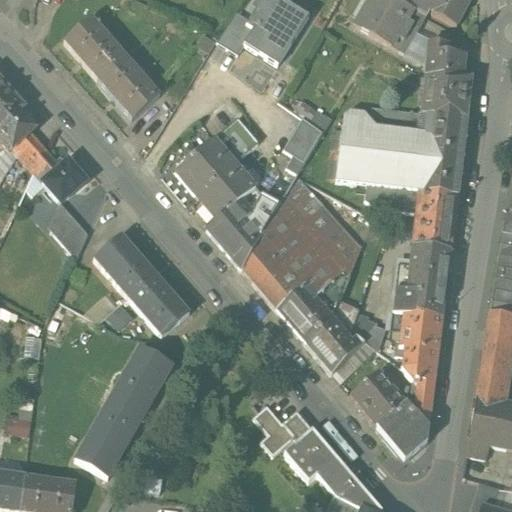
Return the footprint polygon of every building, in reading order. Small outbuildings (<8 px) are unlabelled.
[(277,71),(308,21),(274,0),(264,0),(245,30),(252,34),(243,49),(277,71)] [(426,19),(390,0),(370,0),(354,29),(397,54),(411,28),(418,32),(426,19)] [(469,5),(459,0),(390,0),(426,19),(429,14),(456,29),(469,5)] [(125,61),(91,23),(64,46),(97,85),(125,61)] [(418,32),(411,28),(397,54),(392,64),(425,78),(428,45),(418,32)] [(447,47),(428,45),(425,78),(463,81),(464,58),(447,57),(447,47)] [(158,100),(125,61),(97,85),(131,124),(158,100)] [(463,81),(425,78),(420,117),(465,122),(471,82),(463,81)] [(6,92),(0,97),(0,129),(22,110),(6,92)] [(293,114),(323,136),(331,123),(300,104),(293,114)] [(22,110),(0,129),(0,146),(8,155),(28,137),(36,129),(21,112),(23,111),(22,110)] [(420,117),(419,117),(417,136),(375,130),(363,115),(348,114),(343,118),(335,184),(418,194),(456,199),(465,122),(420,117)] [(322,136),(301,123),(283,154),(292,160),(285,172),(297,179),(322,136)] [(43,154),(28,137),(8,155),(0,146),(0,186),(16,160),(32,178),(36,169),(43,154)] [(254,193),(212,144),(174,176),(200,206),(193,211),(208,230),(230,212),(231,213),(254,193)] [(59,170),(43,154),(36,169),(46,181),(59,170)] [(85,185),(66,163),(59,170),(46,181),(41,186),(59,207),(85,185)] [(361,250),(296,180),(277,213),(241,273),(277,315),(304,289),(329,319),(330,319),(331,315),(332,314),(339,303),(361,250)] [(46,205),(28,186),(17,208),(29,220),(46,205)] [(231,213),(244,228),(260,201),(254,193),(231,213)] [(456,199),(418,194),(415,219),(413,219),(412,229),(413,229),(411,251),(449,256),(456,199)] [(208,230),(206,232),(241,273),(277,213),(260,201),(244,228),(231,213),(230,212),(208,230)] [(85,237),(59,210),(47,234),(75,263),(85,237)] [(511,303),(511,224),(503,224),(489,314),(510,316),(511,303)] [(154,279),(121,240),(93,264),(127,303),(154,279)] [(449,256),(411,251),(406,296),(395,295),(392,316),(403,318),(441,322),(449,256)] [(154,279),(127,303),(160,342),(188,318),(154,279)] [(329,319),(304,289),(277,315),(304,346),(329,319)] [(86,315),(98,327),(120,306),(109,294),(86,315)] [(329,319),(304,346),(331,377),(363,346),(351,334),(357,317),(359,312),(339,303),(332,314),(331,315),(330,319),(329,319)] [(511,317),(510,316),(489,314),(487,329),(475,402),(507,408),(511,374),(511,317)] [(331,377),(340,388),(374,353),(377,355),(385,333),(376,330),(377,327),(367,323),(369,320),(357,317),(351,334),(363,346),(331,377)] [(441,322),(403,318),(399,352),(404,353),(401,373),(411,386),(403,406),(432,441),(449,323),(441,322)] [(171,371),(139,352),(107,409),(139,427),(171,371)] [(378,376),(350,399),(375,430),(403,406),(378,376)] [(511,408),(511,409),(507,408),(475,402),(468,444),(511,451),(511,485),(510,495),(511,495),(511,408)] [(403,406),(375,430),(403,464),(432,441),(403,406)] [(107,409),(75,465),(106,483),(139,427),(107,409)] [(271,460),(291,443),(280,430),(266,413),(252,424),(267,441),(260,447),(271,460)] [(295,447),(311,434),(296,416),(280,430),(291,443),(295,447)] [(31,418),(10,417),(10,437),(31,437),(31,418)] [(378,511),(311,434),(295,447),(283,457),(307,486),(316,479),(334,499),(359,511),(361,511),(362,511),(363,511),(378,511)] [(19,511),(24,481),(0,477),(0,511),(19,511)] [(71,511),(75,488),(24,481),(19,511),(71,511)] [(489,511),(494,492),(479,488),(472,511),(489,511)] [(363,511),(362,511),(361,511),(359,511),(334,499),(327,511),(363,511)]
